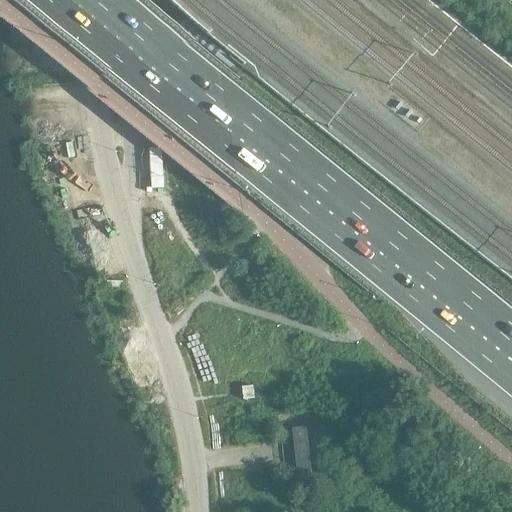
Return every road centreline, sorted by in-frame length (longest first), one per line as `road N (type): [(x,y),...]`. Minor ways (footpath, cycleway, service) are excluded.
road 1 (motorway): [(91,0),(511,342)]
road 2 (unclassified): [(199,511),(186,417),(114,191),(93,93),(89,0)]
road 3 (track): [(120,0),(135,153),(122,220)]
